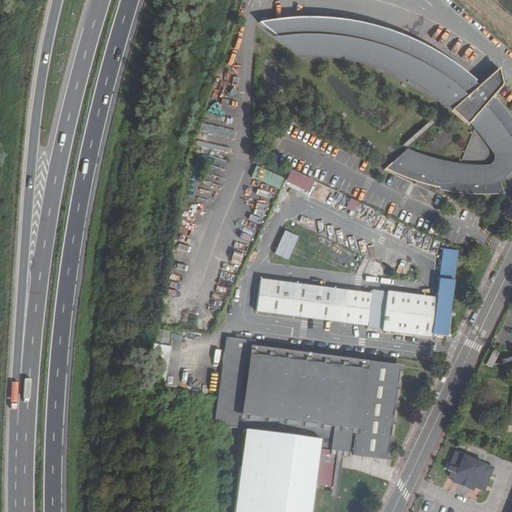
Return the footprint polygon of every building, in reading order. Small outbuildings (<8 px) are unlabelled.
[(454,108),(480,85),(471,78),(466,74),(461,70),(456,66),(451,62),(445,59),(438,54),(432,51),(424,47),(417,43),(409,39),(405,37),(399,35),(389,31),(380,29),(370,26),(366,25),(357,22),(346,20),(325,18),(308,18),(293,20),(270,21),(260,23),(272,32),(281,27),(289,33),(283,41),(301,56),(309,56),(318,57),(328,58),(334,59),(340,59),(349,61),(355,62),(363,64),(367,65),(375,67),(379,69),(381,69),(389,72),(398,76),(408,80),(430,92),(435,95),(442,100),(447,103),(454,108)] [(464,126),(490,155),(490,161),(484,166),(461,166),(454,166),(445,164),(443,164),(438,162),(431,161),(428,160),(422,157),(416,155),(411,153),(405,150),(383,170),(411,183),(414,185),(434,194),(438,189),(439,189),(443,190),(446,191),(450,191),(456,192),(460,193),(463,193),(468,193),(473,194),(479,194),(484,194),(489,194),(504,194),(500,180),(507,170),(510,160),(508,147),(508,141),(511,138),(511,121),(507,114),(504,111),(499,106),(495,101),(492,97),(500,87),(501,85),(502,84),(502,83),(498,68),(480,85),(454,108),(449,113),(464,126)] [(210,96),(206,108),(236,117),(239,105),(210,96)] [(291,170),(286,183),(310,193),(316,180),(291,170)] [(354,212),(359,203),(351,199),(346,208),(354,212)] [(326,256),(338,259),(341,250),(329,246),(326,256)] [(372,291),(371,294),(260,279),(255,312),(367,326),(367,329),(431,338),(431,335),(446,337),(457,251),(443,249),(436,296),(372,291)] [(157,329),(146,386),(163,389),(171,347),(166,346),(169,331),(157,329)] [(493,351),(486,365),(491,368),(498,354),(493,351)] [(493,468),(455,452),(447,470),(451,472),(449,477),(483,491),(493,468)]
